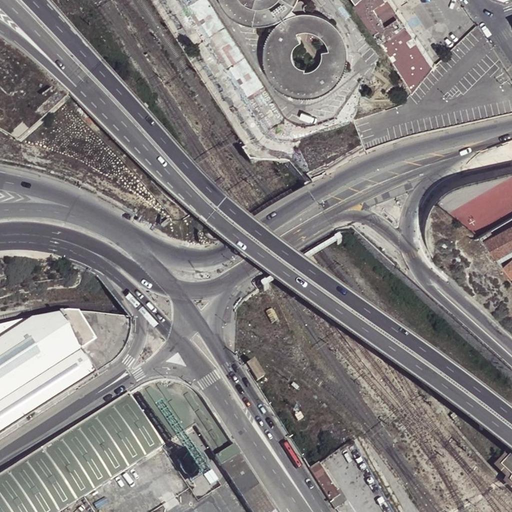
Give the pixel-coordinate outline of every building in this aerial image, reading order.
[(274,23),(282,19),(283,19),(290,13),(296,6),(298,0),(221,0),(226,8),(232,15),(239,20),(247,24),(256,26),(265,26),(274,23)] [(434,64),(389,0),(358,0),(356,3),(354,4),(386,51),(413,90),(434,64)] [(283,19),(282,19),(281,20),(275,26),(269,33),(266,42),(264,51),(264,60),(267,69),(271,77),(277,84),(284,89),(288,91),(296,94),(305,95),(314,94),(323,91),(331,87),(337,80),(342,73),(346,64),(347,55),(346,46),(344,38),(339,30),(333,23),(326,18),(317,14),(308,12),(299,13),(291,15),(283,19)] [(468,243),(511,222),(511,171),(448,201),(468,243)] [(511,225),(484,240),(496,257),(511,248),(511,225)] [(0,434),(111,362),(118,356),(124,348),(128,339),(130,330),(130,320),(128,316),(97,313),(78,312),(68,312),(58,313),(19,320),(0,325),(0,434)] [(428,353),(439,362),(444,356),(432,347),(428,353)] [(259,381),(266,376),(256,361),(249,366),(259,381)] [(0,511),(58,511),(161,447),(160,446),(194,424),(215,456),(214,457),(219,465),(221,464),(251,511),(275,511),(238,453),(202,398),(195,391),(187,386),(177,382),(168,380),(158,380),(148,382),(138,386),(127,393),(0,474),(0,511)] [(511,451),(508,448),(495,461),(511,476),(510,481),(511,482),(511,451)] [(334,492),(317,464),(309,469),(329,501),(337,496),(334,492)] [(345,500),(338,489),(334,492),(337,496),(329,501),(333,507),(345,500)]
